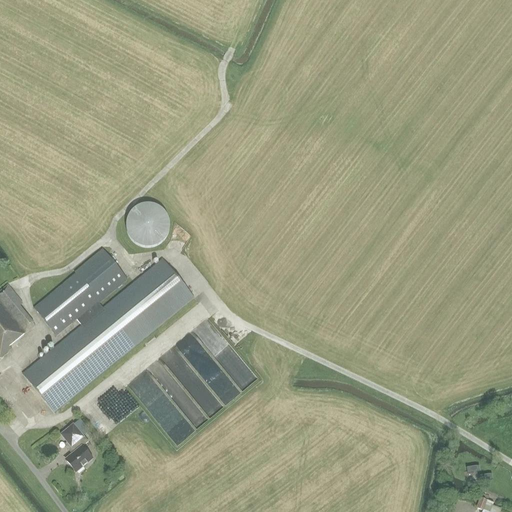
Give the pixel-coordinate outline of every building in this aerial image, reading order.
[(130,241),(137,247),(145,249),(154,248),(162,244),(168,237),(170,229),(169,220),(165,212),(162,209),(158,207),(154,205),(150,204),(146,204),(142,205),(138,207),(134,209),(132,211),(131,211),(130,212),(129,214),(129,215),(128,216),(127,217),(126,220),(125,223),(125,226),(125,229),(126,232),(127,235),(128,238),(130,241)] [(34,309),(35,310),(42,319),(57,337),(77,320),(82,327),(23,375),(54,414),(194,299),(162,261),(103,309),(99,304),(127,281),(102,251),(75,273),(76,274),(34,309)] [(0,358),(19,343),(18,341),(35,326),(20,306),(22,304),(8,286),(0,292),(0,358)] [(226,404),(231,400),(223,400),(217,392),(212,392),(208,386),(205,386),(205,381),(196,370),(189,370),(189,365),(181,365),(182,366),(182,371),(180,372),(180,384),(170,392),(170,396),(180,408),(185,408),(185,414),(194,426),(202,426),(199,422),(199,417),(202,417),(202,420),(205,423),(226,407),(226,404)] [(64,446),(68,450),(72,455),(66,460),(76,473),(92,460),(82,448),(88,442),(84,437),(73,424),(59,435),(66,444),(64,446)] [(476,508),(483,511),(484,511),(489,497),(482,494),(480,499),(476,508)]
